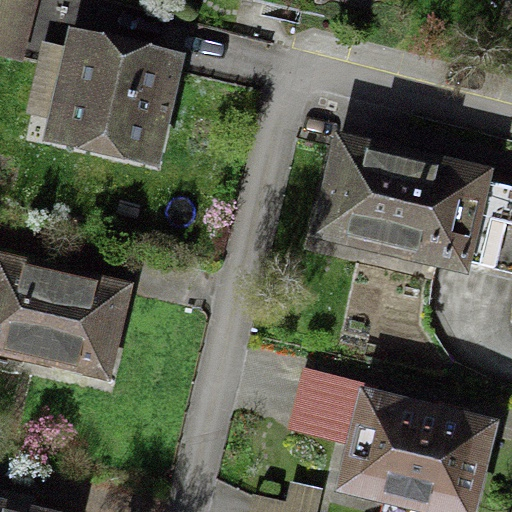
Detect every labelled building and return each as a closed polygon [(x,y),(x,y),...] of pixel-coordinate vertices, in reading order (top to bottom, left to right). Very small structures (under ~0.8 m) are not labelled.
[(0,0),(0,51),(15,55),(29,0),(0,0)] [(79,50),(59,134),(147,154),(167,70),(79,50)] [(511,190),(345,149),(325,227),(511,274),(511,190)] [(123,291),(2,261),(0,270),(0,341),(104,368),(123,291)] [(482,430),(370,403),(351,481),(387,490),(383,504),(416,511),(424,511),(428,501),(463,509),(482,430)] [(313,511),(318,496),(289,489),(284,507),(259,500),(256,511),(313,511)]
